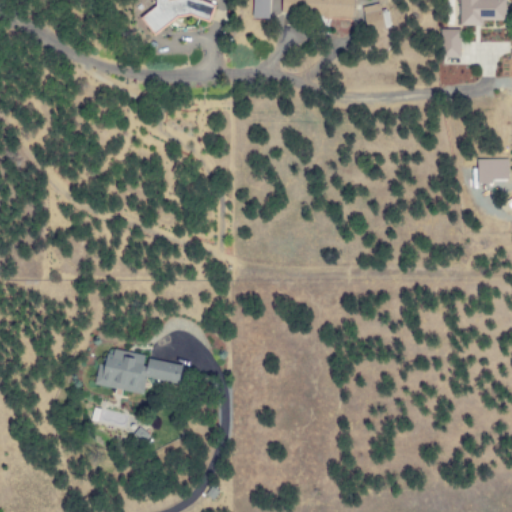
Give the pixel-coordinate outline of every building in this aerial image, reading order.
[(216,20),(222,3),(213,0),(162,0),(163,7),(152,8),(152,11),(154,30),(167,34),(172,18),(200,14),(216,20)] [(260,0),(260,16),(278,16),(278,0),(260,0)] [(362,0),(289,0),(289,13),(362,15),(362,0)] [(511,0),(469,0),(470,24),(493,24),(493,19),(511,18),(511,0)] [(399,26),(397,11),(389,11),(388,3),(372,4),(374,29),(399,26)] [(470,28),(451,27),(451,55),(470,55),(470,28)] [(511,157),(483,159),(484,183),(500,182),(500,178),(511,177),(511,157)] [(94,385),(143,393),(146,378),(181,384),(185,364),(108,351),(105,365),(98,364),(94,385)]
